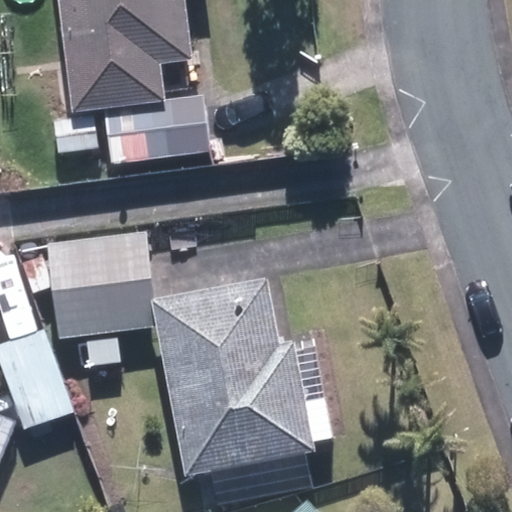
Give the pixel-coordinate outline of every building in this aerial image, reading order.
[(101,104),(109,160),(207,147),(199,91),(161,96),(157,62),(190,57),(182,0),(57,0),(71,108),(101,104)] [(152,321),(182,474),(313,448),(311,439),(330,436),(322,395),(303,399),(291,337),(275,339),(264,276),(155,296),(142,228),(42,247),(59,339),(152,321)] [(0,340),(0,364),(22,427),(71,408),(42,325),(0,340)] [(84,338),(86,363),(119,362),(117,337),(84,338)] [(323,511),(314,501),(302,511),(323,511)]
